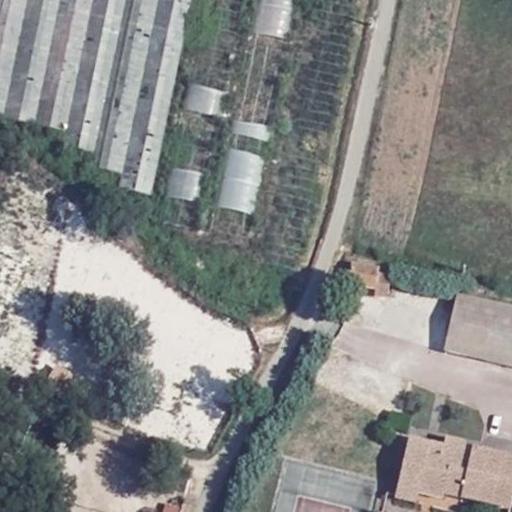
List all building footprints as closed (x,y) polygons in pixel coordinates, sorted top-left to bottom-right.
[(0,0),(0,125),(74,142),(71,155),(104,162),(102,176),(134,184),(131,198),(161,204),(204,0),(0,0)] [(206,230),(250,0),(204,0),(161,204),(158,221),(206,230)] [(299,0),(250,0),(206,230),(253,241),(299,0)] [(370,0),(299,0),(253,241),(249,262),(312,271),(370,0)] [(383,263),(350,257),(345,284),(377,290),(376,297),(389,299),(392,282),(380,280),(383,263)] [(511,305),(456,292),(443,349),(511,365),(511,305)] [(509,508),(511,495),(511,449),(446,434),(444,439),(411,431),(395,497),(456,511),(459,497),(509,508)]
